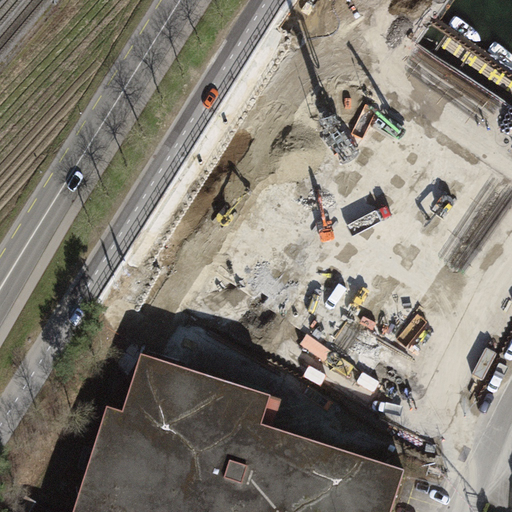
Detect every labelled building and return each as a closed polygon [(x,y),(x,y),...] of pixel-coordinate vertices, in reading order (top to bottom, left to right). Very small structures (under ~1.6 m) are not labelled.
[(511,49),(481,28),(421,116),(484,158),(511,117),(511,49)] [(421,116),(338,60),(202,262),(260,301),(370,377),(379,363),(508,175),(484,158),(421,116)] [(511,239),(511,177),(508,175),(379,363),(412,386),(511,239)] [(370,377),(260,301),(249,316),(360,391),(370,377)] [(262,413),(132,371),(113,428),(100,424),(72,511),(389,511),(396,492),(252,445),(262,413)]
